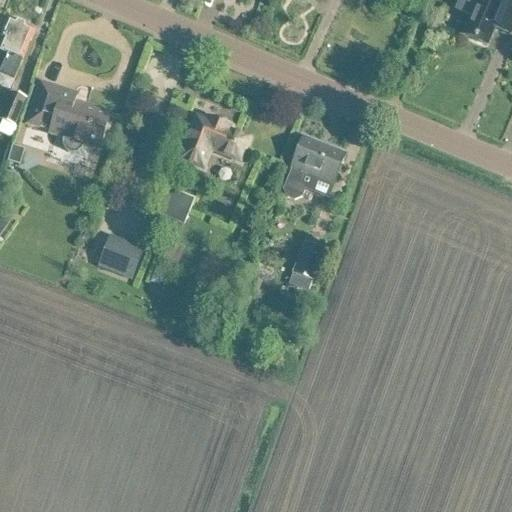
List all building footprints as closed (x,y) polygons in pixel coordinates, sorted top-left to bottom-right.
[(497,0),(460,0),(455,12),(471,19),(466,30),(490,40),(498,23),(511,29),(511,0),(498,0),(497,0)] [(0,75),(14,81),(35,34),(27,30),(26,27),(19,23),(16,25),(8,22),(1,39),(4,40),(0,49),(0,52),(8,56),(0,74),(0,75)] [(99,152),(110,116),(75,105),(78,98),(40,86),(27,127),(51,135),(50,137),(64,141),(63,142),(63,147),(65,152),(68,155),(73,157),(78,156),(82,153),(85,149),(85,148),(99,152)] [(0,129),(12,134),(26,101),(11,95),(0,119),(0,129)] [(231,134),(232,130),(208,120),(206,124),(196,120),(185,148),(183,149),(181,152),(183,154),(180,161),(183,163),(184,165),(187,167),(189,165),(203,171),(210,152),(240,164),(249,141),(231,134)] [(304,140),(290,173),(283,192),(286,200),(295,203),(302,200),(305,192),(302,185),(304,179),(332,190),(345,157),(304,140)] [(11,146),(6,162),(19,166),(24,150),(11,146)] [(184,225),(193,203),(167,192),(158,215),(184,225)] [(0,239),(12,223),(0,214),(0,239)] [(131,284),(144,251),(111,237),(98,270),(131,284)] [(312,284),(325,254),(306,246),(293,276),(312,284)] [(158,287),(164,272),(157,269),(151,284),(158,287)] [(255,281),(251,293),(258,295),(262,284),(255,281)]
